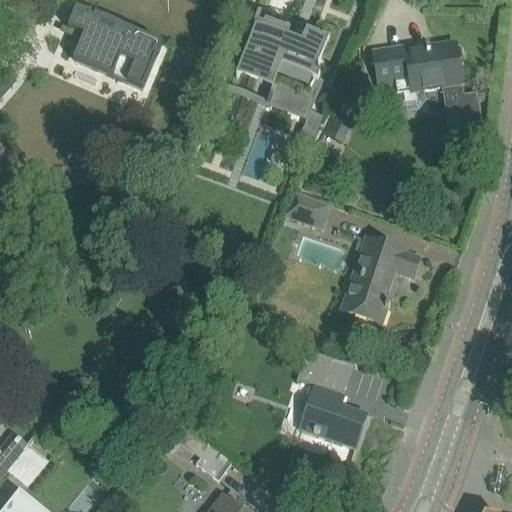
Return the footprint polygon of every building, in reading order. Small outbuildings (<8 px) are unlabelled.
[(142,93),(161,48),(76,11),(68,32),(84,39),(73,63),(142,93)] [(258,17),(238,70),(240,71),(242,72),(243,70),(246,71),(245,74),(247,75),(248,72),(251,73),(250,76),(253,77),(254,74),(257,75),(256,78),(258,79),(259,76),(276,83),(273,90),(315,106),(319,95),(323,85),(319,83),(320,80),(314,78),(317,70),(318,71),(321,65),(330,68),(342,34),(334,31),(318,25),(316,29),(317,29),(314,37),(307,34),(305,38),(309,39),(304,55),(283,47),(285,42),(288,43),(290,36),(265,26),(263,30),(259,28),(262,19),(258,17)] [(413,48),(413,49),(414,63),(402,65),(401,57),(375,61),(380,95),(396,92),(398,107),(406,114),(418,112),(424,104),(423,93),(460,88),(461,88),(457,63),(462,59),(461,51),(455,49),(455,45),(453,45),(453,46),(429,50),(429,49),(428,49),(428,46),(413,48)] [(303,132),(295,151),(297,152),(309,156),(323,120),(312,116),(309,115),(306,125),(303,132)] [(342,136),(350,121),(337,115),(325,139),(342,147),(347,138),(342,136)] [(295,196),(284,218),(324,232),(332,209),(295,196)] [(161,214),(153,237),(166,242),(175,219),(161,214)] [(405,257),(405,255),(365,242),(353,280),(359,282),(348,317),(381,327),(386,312),(388,313),(390,308),(388,307),(398,276),(413,281),(419,262),(405,257)] [(0,266),(0,287),(8,294),(19,282),(0,266)] [(118,316),(112,311),(109,312),(104,319),(105,322),(112,326),(115,326),(119,319),(118,316)] [(305,357),(297,381),(313,386),(321,363),(305,357)] [(300,434),(348,450),(349,448),(355,450),(365,419),(339,410),(344,397),(316,387),(300,434)] [(172,420),(163,432),(180,443),(178,446),(199,460),(195,467),(219,483),(231,464),(172,420)] [(0,482),(8,473),(6,472),(27,444),(14,434),(0,450),(0,482)] [(50,463),(27,444),(6,472),(8,473),(28,490),(50,463)] [(48,511),(23,491),(6,511),(48,511)] [(238,511),(223,500),(213,511),(238,511)]
